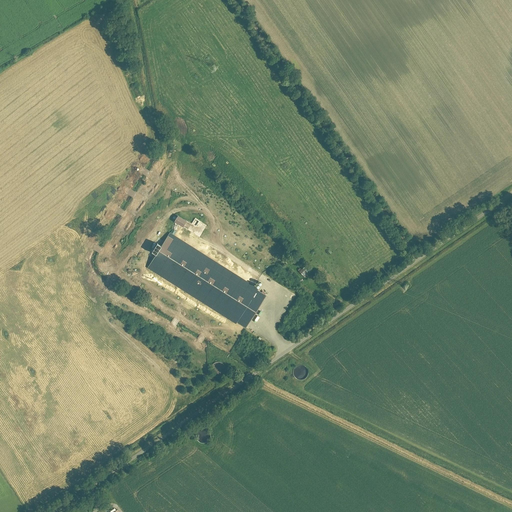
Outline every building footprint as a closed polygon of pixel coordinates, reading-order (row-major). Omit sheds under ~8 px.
[(155,166),(157,162),(149,157),(146,161),(155,166)] [(143,184),(146,180),(139,176),(136,180),(143,184)] [(126,194),(123,199),(131,204),(134,199),(126,194)] [(119,223),(122,218),(115,214),(112,218),(119,223)] [(181,226),(185,220),(175,215),(172,221),(181,226)] [(267,295),(171,235),(150,268),(246,328),(267,295)] [(98,243),(105,247),(108,243),(100,239),(98,243)] [(147,251),(153,254),(158,246),(153,242),(147,251)] [(99,267),(93,272),(96,276),(102,272),(99,267)]
